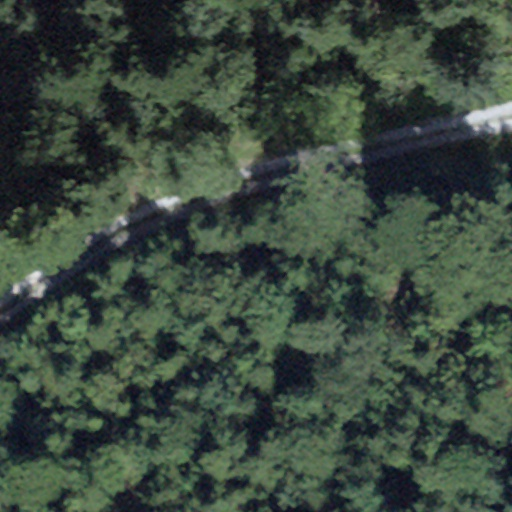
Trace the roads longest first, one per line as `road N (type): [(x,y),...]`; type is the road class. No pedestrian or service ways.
road 1 (track): [(511,112),(316,156),(151,215),(0,298)]
road 2 (track): [(511,262),(316,156)]
